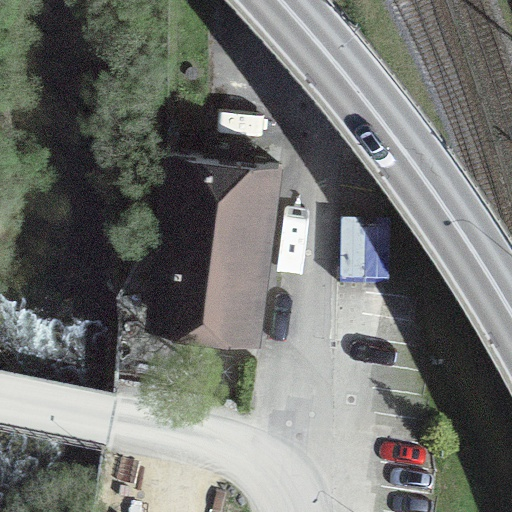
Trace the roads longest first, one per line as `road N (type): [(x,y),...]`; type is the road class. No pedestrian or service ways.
road 1 (motorway): [(511,311),(426,171),(282,0)]
road 2 (unknown): [(329,354),(288,488)]
